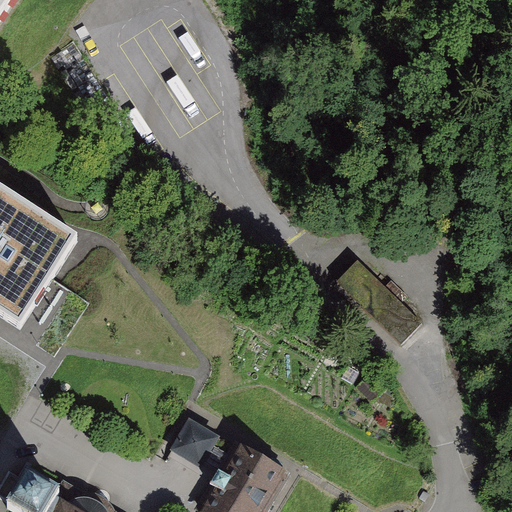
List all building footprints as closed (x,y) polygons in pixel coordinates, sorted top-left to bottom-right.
[(0,0),(0,27),(17,0),(0,0)] [(77,237),(0,189),(0,314),(21,327),(77,237)] [(422,321),(358,261),(338,282),(402,342),(422,321)] [(223,441),(193,424),(176,454),(206,471),(223,441)] [(276,511),(296,476),(240,445),(202,511),(276,511)] [(127,511),(49,468),(32,498),(53,509),(51,511),(127,511)]
